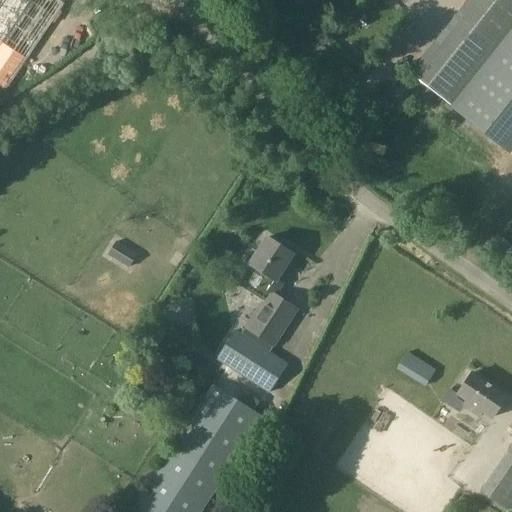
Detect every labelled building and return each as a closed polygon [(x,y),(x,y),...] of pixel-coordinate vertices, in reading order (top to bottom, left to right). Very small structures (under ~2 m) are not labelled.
[(63,4),(57,0),(0,0),(0,86),(5,90),(63,4)] [(453,109),(511,23),(511,0),(457,0),(405,77),(453,109)] [(249,265),(250,266),(238,284),(262,299),(268,290),(277,295),(285,284),(279,280),(277,283),(275,282),(293,254),(267,237),(257,252),(252,249),(246,259),(251,262),(249,265)] [(108,255),(129,269),(137,255),(116,241),(108,255)] [(268,290),(262,299),(243,329),(273,348),(274,348),(299,309),(277,295),(268,290)] [(188,305),(169,308),(171,323),(190,320),(188,305)] [(243,329),(241,334),(240,336),(269,354),(270,352),(273,348),(243,329)] [(240,336),(241,334),(235,330),(215,360),(270,393),(289,364),(270,352),(269,354),(240,336)] [(408,352),(397,369),(425,388),(437,371),(408,352)] [(507,397),(472,373),(458,395),(459,395),(467,401),(464,406),(479,417),(483,412),(492,418),(507,397)] [(201,511),(238,455),(262,417),(253,411),(238,401),(212,385),(130,511),(201,511)] [(193,415),(195,390),(181,389),(179,413),(193,415)] [(459,395),(458,395),(450,389),(441,401),(451,407),(454,410),(460,401),(457,399),(459,395)] [(259,401),(244,392),(238,401),(253,411),(259,401)] [(511,504),(511,446),(481,492),(508,510),(511,504)]
